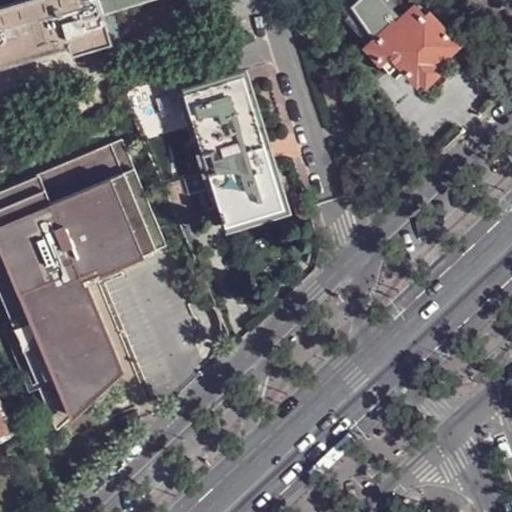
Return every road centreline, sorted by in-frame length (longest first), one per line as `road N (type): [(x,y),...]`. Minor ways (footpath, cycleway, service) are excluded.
road 1 (residential): [(261,341),(81,511)]
road 2 (residential): [(511,109),(360,250)]
road 3 (secondary): [(245,492),(382,370)]
road 4 (secondary): [(382,370),(511,248)]
road 5 (unclassified): [(261,341),(245,492)]
road 6 (residential): [(360,250),(261,341)]
road 7 (unclassified): [(360,250),(360,326),(382,370)]
